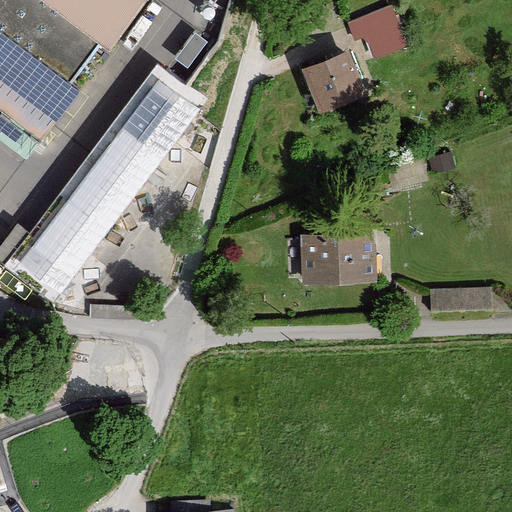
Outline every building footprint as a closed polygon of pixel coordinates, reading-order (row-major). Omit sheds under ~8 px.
[(0,0),(0,103),(44,137),(81,87),(72,81),(104,39),(113,46),(147,0),(0,0)] [(397,0),(352,18),(369,59),(415,41),(398,0),(397,0)] [(184,55),(194,62),(213,36),(202,28),(184,55)] [(356,52),(310,70),(327,112),(372,95),(356,52)] [(157,77),(9,274),(59,305),(201,112),(157,77)] [(380,235),(308,237),(310,284),(381,282),(380,235)] [(113,362),(114,393),(152,392),(151,362),(113,362)]
